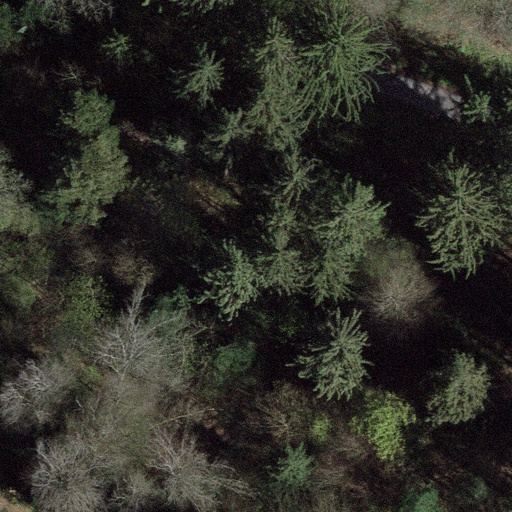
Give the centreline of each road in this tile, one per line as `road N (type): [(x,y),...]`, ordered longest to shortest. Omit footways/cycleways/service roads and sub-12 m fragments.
road 1 (track): [(186,511),(224,447),(339,337),(410,297),(511,265)]
road 2 (unclassified): [(511,124),(400,85),(273,24),(242,0)]
